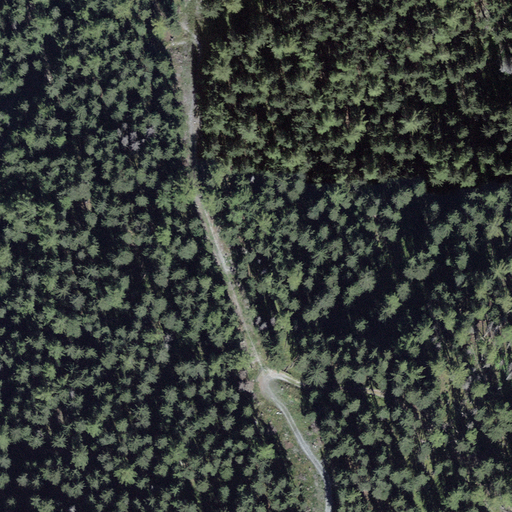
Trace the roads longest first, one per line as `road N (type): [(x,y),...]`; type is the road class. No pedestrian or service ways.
road 1 (track): [(465,511),(417,425),(364,396),(264,370)]
road 2 (track): [(264,370),(269,422),(308,475),(313,511)]
